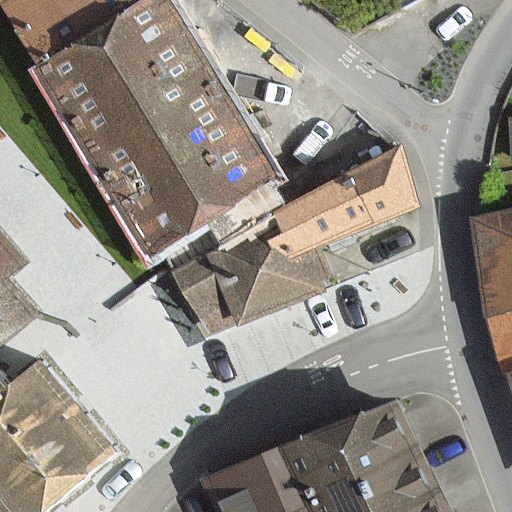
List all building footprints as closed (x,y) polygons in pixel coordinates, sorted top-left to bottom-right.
[(0,0),(0,2),(39,66),(154,252),(164,246),(272,180),(280,175),(172,0),(0,0)] [(178,271),(210,334),(242,321),(320,287),(306,253),(341,238),(416,205),(401,149),(288,210),(293,222),(214,256),(178,271)] [(511,211),(477,220),(491,320),(508,373),(511,384),(511,211)] [(31,259),(0,225),(0,339),(39,305),(12,276),(31,259)] [(49,511),(124,450),(45,356),(8,387),(0,377),(0,511),(49,511)] [(442,511),(421,459),(398,402),(287,447),(211,478),(224,511),(442,511)]
